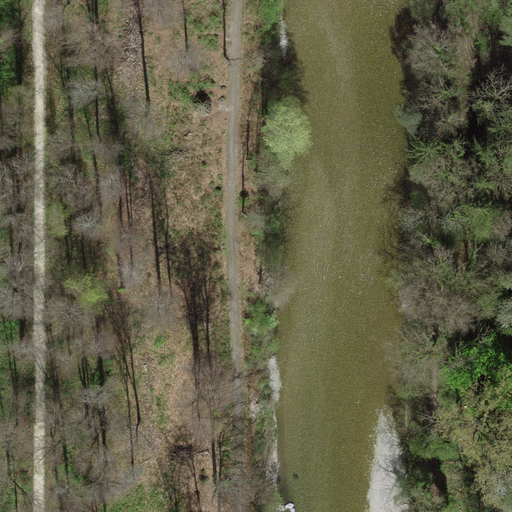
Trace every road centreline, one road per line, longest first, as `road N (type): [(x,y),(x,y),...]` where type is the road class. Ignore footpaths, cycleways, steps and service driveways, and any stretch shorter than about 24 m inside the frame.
road 1 (track): [(39,511),(37,0)]
road 2 (track): [(244,0),(244,511)]
